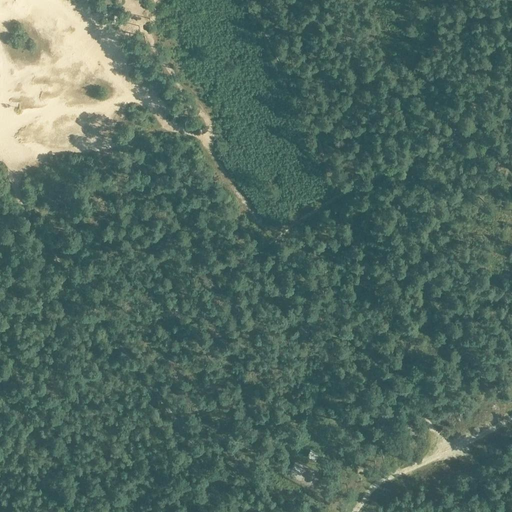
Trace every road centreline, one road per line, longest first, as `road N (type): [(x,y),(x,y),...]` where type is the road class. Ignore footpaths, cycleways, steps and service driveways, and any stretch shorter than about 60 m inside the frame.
road 1 (track): [(439,455),(427,421),(197,136),(134,98),(37,113),(10,128)]
road 2 (track): [(10,128),(18,201),(237,511)]
road 3 (track): [(511,103),(273,236)]
road 4 (track): [(511,415),(382,480),(351,511)]
